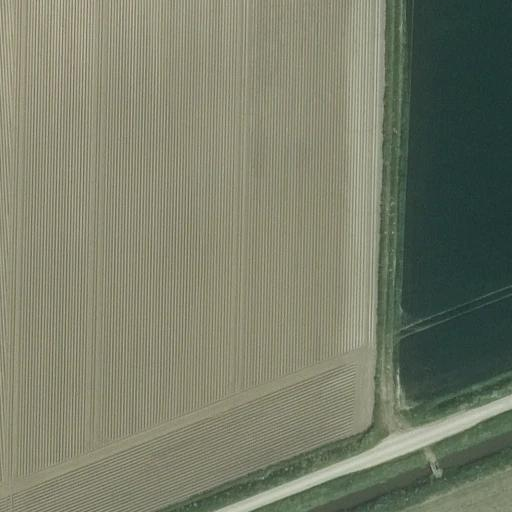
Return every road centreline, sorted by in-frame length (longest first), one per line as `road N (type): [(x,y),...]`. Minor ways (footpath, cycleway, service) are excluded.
road 1 (track): [(383,454),(394,0)]
road 2 (unclassified): [(236,511),(511,405)]
